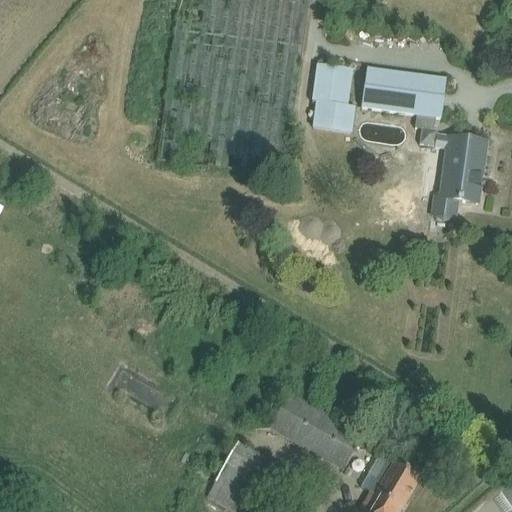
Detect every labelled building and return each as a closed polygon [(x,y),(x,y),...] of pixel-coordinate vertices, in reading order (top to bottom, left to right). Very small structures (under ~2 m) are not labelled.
[(179,0),(158,163),(284,180),(308,0),(179,0)] [(315,104),(311,132),(351,136),(355,109),(347,108),(352,73),(316,67),(311,103),(315,104)] [(455,221),(457,203),(477,205),(486,145),(448,140),(448,142),(436,140),(437,133),(433,132),(434,126),(435,126),(436,121),(439,121),(446,81),(426,78),(367,70),(361,110),(416,118),(415,130),(421,131),(419,146),(447,151),(440,199),(434,198),(431,217),(455,221)] [(289,395),(269,431),(342,472),(361,437),(289,395)] [(367,441),(365,447),(367,452),(373,454),(379,452),(381,446),(378,440),(372,438),(367,441)] [(308,487),(238,446),(206,499),(228,511),(268,511),(278,497),(291,505),(308,487)] [(403,511),(422,484),(395,467),(388,463),(377,481),(369,476),(360,489),(371,496),(360,511),(403,511)] [(307,511),(298,501),(284,511),(307,511)]
